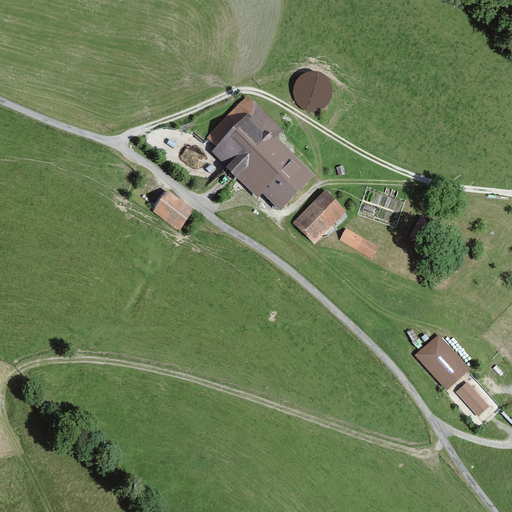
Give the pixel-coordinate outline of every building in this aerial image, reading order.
[(309,176),(298,166),(301,163),(275,138),(283,130),(248,97),(211,135),(223,147),(216,153),(239,175),(244,169),(271,195),(269,197),(274,203),(277,200),(282,205),(309,176)] [(157,212),(178,228),(191,211),(171,195),(157,212)] [(347,216),(325,195),(298,223),(316,241),(321,236),(319,234),(331,221),(337,227),(347,216)] [(422,218),(412,236),(425,243),(435,226),(422,218)] [(343,240),(372,255),(377,247),(347,231),(343,240)] [(420,357),(446,386),(465,369),(439,339),(420,357)] [(460,392),(479,412),(485,407),(467,387),(460,392)]
